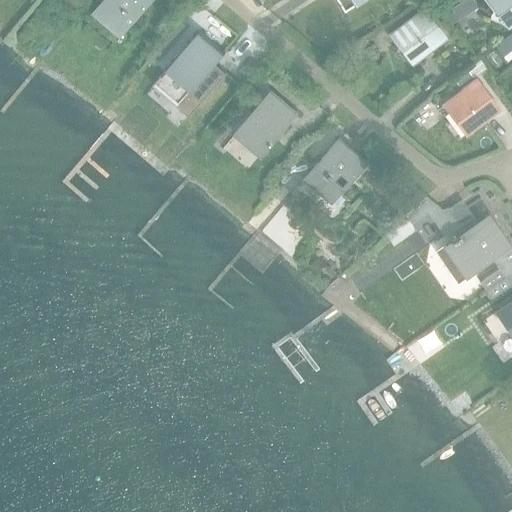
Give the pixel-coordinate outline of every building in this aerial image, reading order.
[(102,0),(90,15),(117,37),(148,0),(102,0)] [(360,0),(336,0),(344,11),(360,0)] [(511,0),(488,0),(507,26),(511,22),(511,0)] [(456,4),(446,10),(453,21),(463,15),(456,4)] [(423,7),(390,32),(412,62),(445,37),(423,7)] [(223,50),(199,30),(152,84),(177,104),(183,97),(194,107),(224,72),(212,62),(223,50)] [(511,32),(495,46),(507,61),(511,56),(511,32)] [(488,69),(479,59),(469,67),(478,77),(488,69)] [(480,84),(470,91),(467,86),(443,103),(465,133),(498,108),(480,84)] [(224,144),(243,160),(251,151),(269,167),(282,152),(286,156),(300,140),(286,128),(292,121),(263,97),(248,115),(241,109),(222,131),(229,137),(224,144)] [(366,161),(338,138),(304,179),(331,202),(366,161)] [(425,197),(404,215),(411,224),(427,213),(446,239),(436,246),(457,276),(465,271),(467,274),(491,258),(498,268),(480,281),(485,289),(505,276),(511,271),(511,249),(509,245),(510,244),(489,214),(478,222),(474,225),(469,217),(461,223),(449,207),(440,209),(425,197)] [(511,300),(497,311),(511,333),(511,300)]
